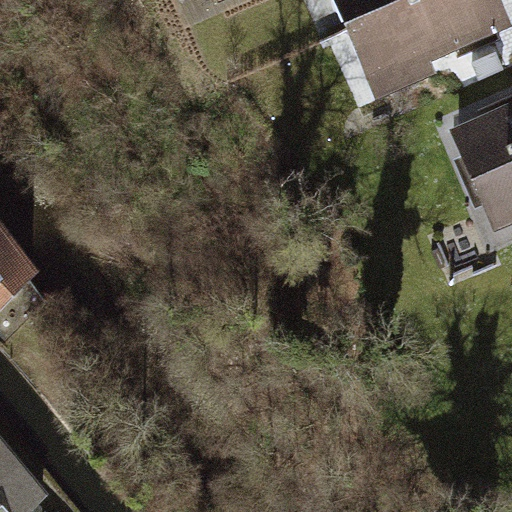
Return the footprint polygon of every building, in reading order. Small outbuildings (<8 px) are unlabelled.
[(334,0),(347,30),(416,0),(334,0)] [(511,27),(511,19),(503,0),(416,0),(347,30),(377,99),(437,73),(432,62),(511,27)] [(511,223),(511,104),(450,129),(492,231),(511,223)] [(0,265),(15,240),(0,221),(0,265)] [(0,511),(27,511),(44,494),(0,442),(0,511)]
